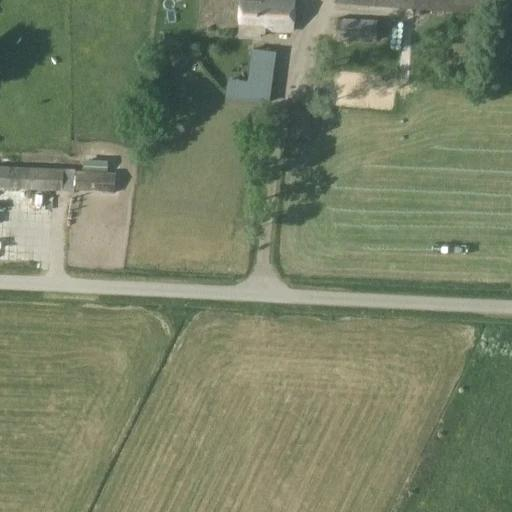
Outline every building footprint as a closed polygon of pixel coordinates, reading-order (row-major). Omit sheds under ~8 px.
[(294,0),(240,0),(239,37),(259,38),(259,31),(293,32),(294,0)] [(334,0),(334,4),(484,14),(484,0),(334,0)] [(336,18),(335,40),(376,43),(378,20),(336,18)] [(247,102),(255,103),(267,105),(274,56),(254,53),(247,102)] [(290,112),(290,136),(310,136),(311,113),(290,112)] [(0,168),(0,188),(62,193),(63,172),(0,168)] [(115,176),(75,173),(73,193),(114,196),(115,176)]
